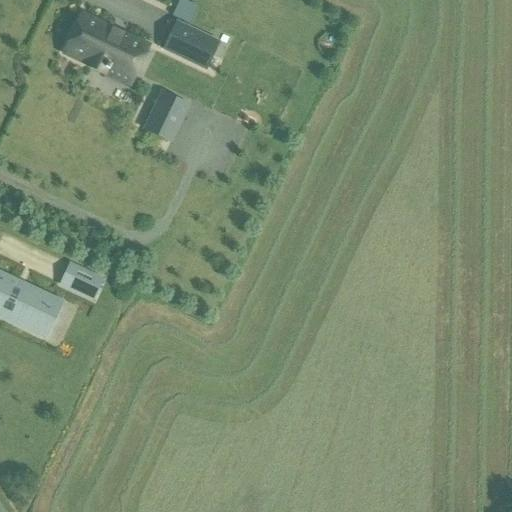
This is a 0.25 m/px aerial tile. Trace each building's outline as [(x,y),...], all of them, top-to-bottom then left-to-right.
[(147,48),(82,17),(65,53),(66,53),(67,51),(91,63),(90,66),(106,74),(107,71),(110,72),(113,65),(134,75),(147,48)] [(218,44),(176,24),(164,50),(206,69),(218,44)] [(0,64),(0,84),(24,96),(31,79),(0,64)] [(0,106),(5,97),(18,104),(21,99),(0,87),(0,106)] [(170,143),(188,106),(162,94),(145,130),(170,143)] [(0,157),(51,181),(62,157),(0,128),(0,157)] [(70,263),(59,286),(85,299),(93,303),(104,279),(97,276),(70,263)] [(0,319),(46,341),(65,302),(0,272),(0,319)]
